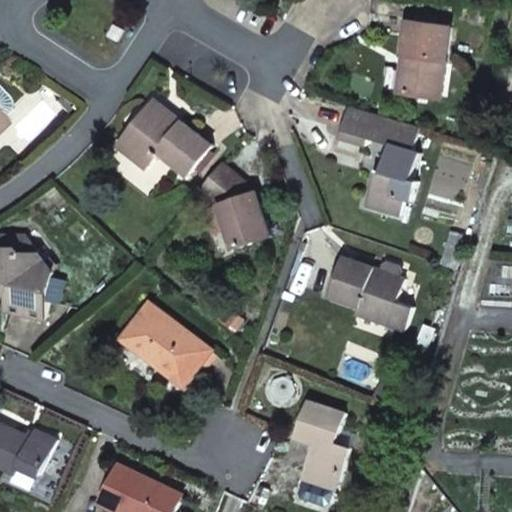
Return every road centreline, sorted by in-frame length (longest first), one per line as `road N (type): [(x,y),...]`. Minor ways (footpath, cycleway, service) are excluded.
road 1 (residential): [(0,370),(215,469),(235,429)]
road 2 (residential): [(110,98),(50,170),(0,197)]
road 3 (residential): [(24,0),(17,17),(23,35),(110,98)]
road 4 (residential): [(280,64),(174,2)]
